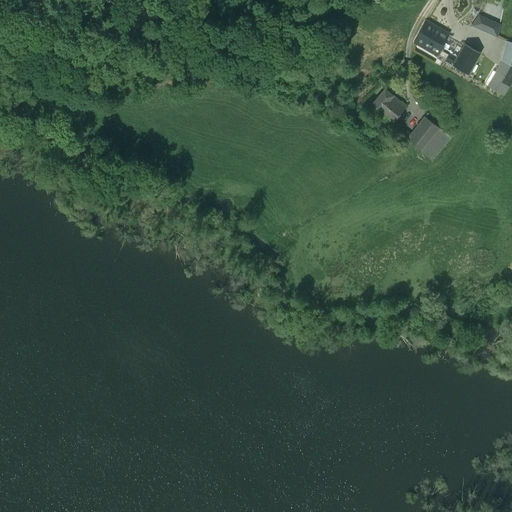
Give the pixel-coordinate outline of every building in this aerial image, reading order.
[(41,0),(28,0),(23,15),(35,20),(41,0)] [(67,0),(54,0),(52,6),(64,10),(67,0)] [(64,10),(52,6),(46,24),(58,28),(64,10)] [(500,25),(479,15),(472,26),(497,36),(500,25)] [(449,34),(425,20),(413,42),(434,54),(434,55),(452,65),(456,57),(441,49),(449,34)] [(45,38),(19,28),(16,36),(42,46),(45,38)] [(502,60),(510,65),(511,58),(511,43),(508,42),(502,60)] [(480,52),(464,43),(456,57),(452,65),(467,74),(480,52)] [(502,60),(487,86),(504,95),(511,80),(511,66),(510,65),(502,60)] [(406,107),(384,89),(369,107),(383,119),(391,125),(394,121),(406,107)] [(424,116),(410,134),(406,140),(421,151),(440,128),(424,116)] [(410,134),(394,121),(391,125),(383,119),(378,124),(403,144),(406,140),(410,134)] [(450,136),(440,128),(421,151),(432,159),(450,136)]
